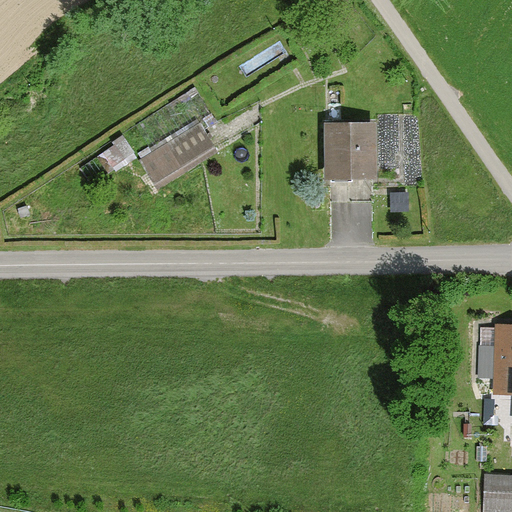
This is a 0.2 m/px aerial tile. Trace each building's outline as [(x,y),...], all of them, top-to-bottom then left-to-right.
[(324,109),(326,172),(365,171),(364,108),(324,109)] [(156,182),(218,143),(199,113),(137,152),(156,182)] [(104,148),(114,164),(135,151),(125,134),(104,148)] [(511,327),(498,327),(496,392),(511,391),(511,327)] [(511,463),(469,460),(467,498),(511,500),(511,463)]
